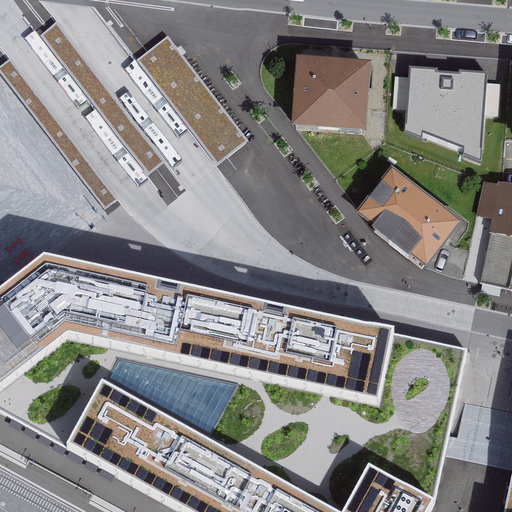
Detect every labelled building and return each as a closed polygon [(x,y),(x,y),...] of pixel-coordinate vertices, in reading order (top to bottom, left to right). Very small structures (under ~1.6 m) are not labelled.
[(217,163),(254,138),(182,30),(145,54),(217,163)] [(376,65),(299,60),(295,131),(372,136),(376,65)] [(487,73),(410,68),(405,130),(480,161),(487,73)] [(169,197),(183,184),(162,162),(148,176),(169,197)] [(458,228),(390,172),(357,213),(425,268),(458,228)] [(511,186),(487,181),(480,218),(485,219),(498,222),(485,284),(511,289),(511,186)] [(0,290),(0,384),(68,335),(379,399),(394,326),(83,262),(45,254),(0,290)] [(102,380),(67,444),(189,511),(429,511),(437,499),(368,462),(341,511),(102,380)]
